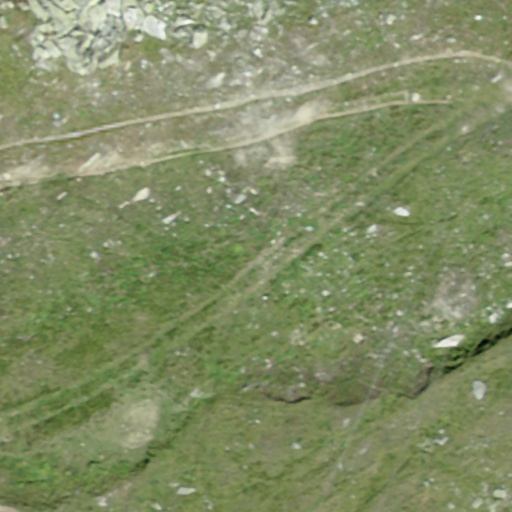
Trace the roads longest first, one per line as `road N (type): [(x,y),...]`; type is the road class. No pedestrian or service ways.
road 1 (track): [(0,430),(42,421),(511,94)]
road 2 (track): [(511,86),(0,181)]
